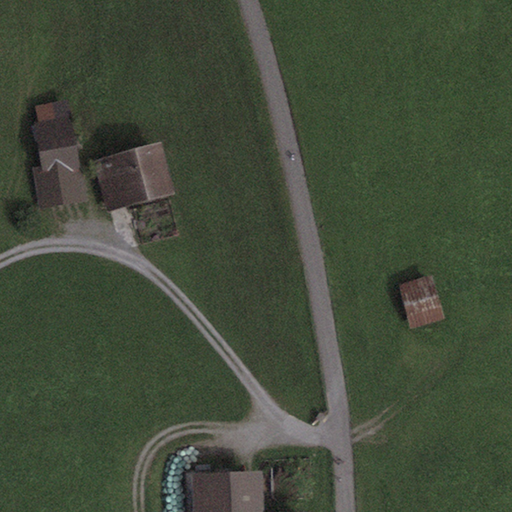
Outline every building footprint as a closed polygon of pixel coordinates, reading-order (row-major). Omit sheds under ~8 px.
[(45,171),(74,167),(65,120),(54,122),(51,106),(35,109),(45,171)] [(156,151),(96,167),(106,205),(166,190),(156,151)] [(74,167),(45,171),(40,172),(45,199),(78,194),(74,167)] [(402,287),(411,323),(438,317),(429,280),(402,287)] [(255,511),(255,481),(198,484),(199,511),(255,511)]
